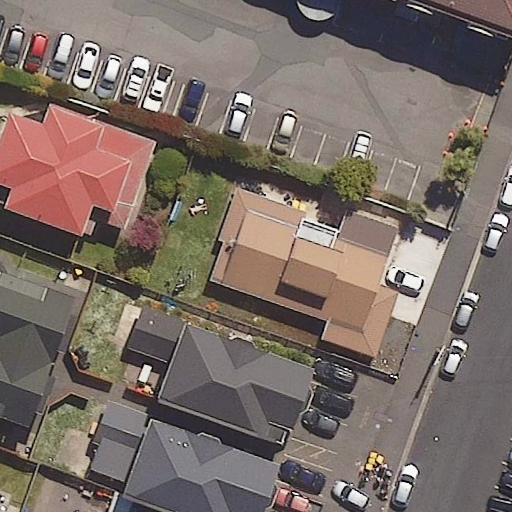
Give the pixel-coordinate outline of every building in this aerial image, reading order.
[(511,0),(406,0),(511,38),(511,0)] [(0,261),(57,282),(114,121),(0,80),(0,261)] [(310,292),(342,206),(213,159),(181,244),(310,292)] [(315,307),(179,257),(150,335),(286,385),(315,307)] [(69,306),(0,281),(0,424),(24,433),(69,306)] [(260,511),(278,465),(110,403),(87,466),(127,481),(121,496),(164,511),(260,511)] [(127,511),(129,510),(45,482),(34,511),(127,511)]
